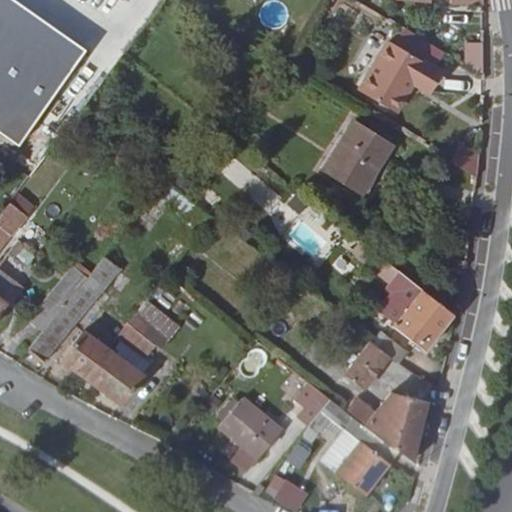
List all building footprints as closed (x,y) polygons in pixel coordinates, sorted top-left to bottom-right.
[(442,60),(394,32),(364,85),(400,105),(417,75),(431,82),(442,60)] [(485,67),(483,43),(465,44),(467,68),(485,67)] [(391,139),(353,118),(326,166),(362,188),(391,139)] [(473,174),(483,154),(462,144),(452,164),(473,174)] [(169,183),(158,196),(187,219),(198,206),(169,183)] [(198,202),(211,211),(220,198),(207,189),(198,202)] [(433,205),(426,246),(468,255),(473,211),(433,205)] [(2,237),(0,239),(0,264),(8,271),(10,268),(20,253),(15,249),(17,247),(2,237)] [(396,317),(429,342),(459,306),(371,238),(360,253),(391,277),(397,269),(420,286),(396,317)] [(100,277),(57,332),(44,349),(59,361),(133,265),(118,254),(100,277)] [(86,266),(43,321),(57,332),(100,277),(86,266)] [(8,271),(0,280),(0,326),(17,303),(14,301),(27,281),(10,268),(8,271)] [(184,327),(154,303),(141,321),(146,327),(141,335),(165,354),(184,327)] [(412,339),(391,323),(383,334),(396,345),(404,350),(412,339)] [(96,330),(76,358),(101,376),(121,348),(96,330)] [(396,345),(383,334),(379,331),(359,358),(368,366),(363,375),(370,380),(396,345)] [(254,347),(238,367),(251,377),(267,357),(254,347)] [(157,375),(121,348),(101,376),(136,402),(157,375)] [(317,401),(311,411),(321,420),(324,417),(343,391),(321,374),(307,394),(317,401)] [(360,392),(354,400),(359,404),(408,443),(420,452),(434,393),(398,383),(380,406),(360,392)] [(353,399),(343,391),(324,417),(334,424),(353,399)] [(295,428),(256,398),(235,426),(260,444),(249,459),(264,470),(295,428)] [(349,464),(376,486),(408,443),(359,404),(350,417),(371,434),(349,464)] [(292,511),(298,511),(309,495),(277,474),(264,494),(292,511)]
